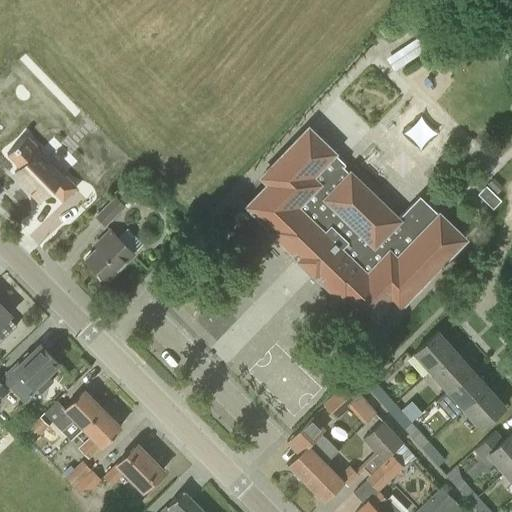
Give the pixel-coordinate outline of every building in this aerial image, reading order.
[(388,45),(394,53),(417,36),(412,28),(388,45)] [(427,31),(390,56),(398,68),(435,44),(427,31)] [(267,183),(246,205),(270,228),(268,230),(293,253),(291,255),(296,259),(314,276),(318,280),(319,279),(344,302),(345,301),(369,323),(390,301),(397,308),(465,238),(420,195),(397,218),(349,171),(349,172),(342,166),(345,163),(340,158),(308,128),(307,127),(260,176),(267,183)] [(25,137),(6,156),(19,169),(14,174),(23,184),(21,186),(38,203),(51,190),(62,201),(75,189),(63,176),(59,181),(48,170),(50,167),(38,154),(40,152),(25,137)] [(134,189),(126,182),(117,191),(124,199),(134,189)] [(492,209),(501,200),(494,194),(485,185),(477,194),(492,209)] [(105,226),(125,206),(115,195),(95,215),(105,226)] [(106,280),(133,253),(110,229),(96,243),(99,245),(85,259),(106,280)] [(0,324),(10,314),(0,303),(0,324)] [(430,372),(454,350),(437,331),(413,352),(430,372)] [(35,385),(58,363),(40,344),(20,363),(19,361),(2,378),(25,402),(39,388),(35,385)] [(447,390),(471,368),(454,350),(430,372),(447,390)] [(463,409),(487,387),(471,368),(447,390),(463,409)] [(0,397),(8,389),(0,380),(0,397)] [(336,418),(347,408),(361,396),(348,381),(323,403),(336,418)] [(388,411),(395,404),(377,384),(370,391),(388,411)] [(487,387),(463,409),(480,427),(504,406),(487,387)] [(82,389),(63,408),(65,409),(52,422),(61,431),(73,419),(81,428),(101,408),(82,389)] [(395,404),(388,411),(404,429),(411,422),(410,421),(421,412),(411,400),(400,410),(395,404)] [(101,408),(81,428),(89,436),(78,447),(88,458),(120,427),(101,408)] [(305,482),(325,462),(324,462),(337,451),(320,433),(324,429),(312,415),(293,432),(286,442),(297,453),(287,464),(305,482)] [(31,443),(49,425),(39,416),(21,434),(31,443)] [(383,420),(362,438),(381,460),(383,462),(390,455),(402,442),(383,420)] [(420,447),(428,441),(411,422),(404,429),(420,447)] [(504,472),(511,464),(511,432),(511,431),(496,445),(488,436),(473,449),(487,465),(493,460),(504,472)] [(428,441),(420,447),(437,466),(445,460),(428,441)] [(383,462),(367,478),(378,489),(401,466),(417,459),(402,442),(390,455),(383,462)] [(163,470),(137,443),(116,463),(115,463),(103,474),(112,483),(124,471),(142,490),(144,488),(146,491),(156,481),(154,479),(163,470)] [(74,487),(91,469),(82,460),(65,477),(74,487)] [(325,462),(305,482),(323,501),(343,481),(347,485),(358,474),(350,465),(338,476),(325,462)] [(91,469),(74,487),(83,496),(101,479),(91,469)] [(470,503),(477,496),(460,477),(453,483),(470,503)] [(443,511),(444,511),(454,501),(440,487),(415,511),(443,511)] [(204,511),(183,490),(159,511),(204,511)] [(386,498),(379,491),(368,501),(367,500),(354,511),(402,511),(387,497),(386,498)] [(478,511),(491,511),(477,496),(470,503),(478,511)]
